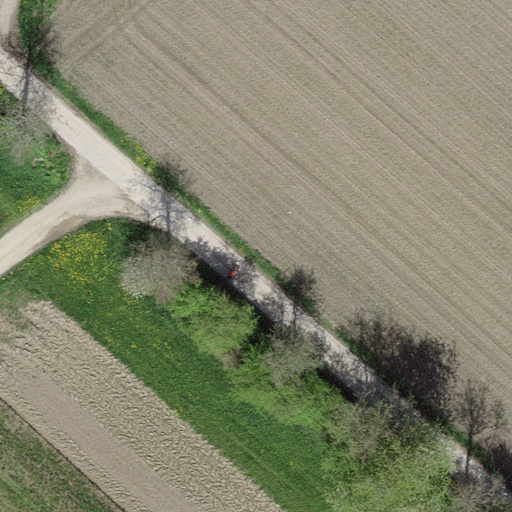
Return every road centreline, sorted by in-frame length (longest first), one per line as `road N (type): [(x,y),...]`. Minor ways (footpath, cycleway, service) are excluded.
road 1 (track): [(511,498),(0,41)]
road 2 (track): [(144,170),(0,260)]
